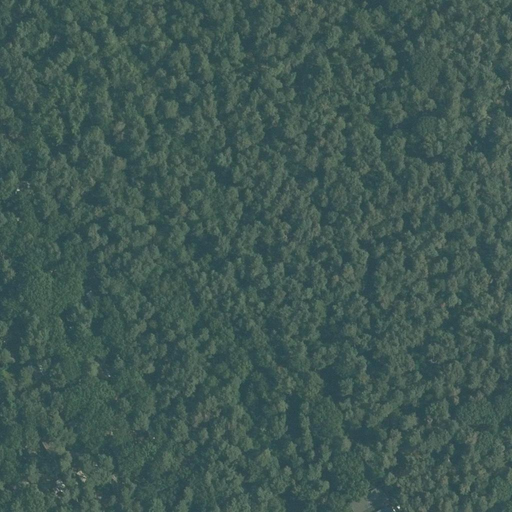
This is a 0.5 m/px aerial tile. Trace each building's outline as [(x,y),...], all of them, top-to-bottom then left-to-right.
[(0,144),(8,140),(5,133),(0,121),(0,144)] [(0,211),(9,213),(9,205),(1,204),(0,211)] [(37,208),(35,217),(42,218),(44,210),(37,208)] [(50,254),(43,257),(46,264),(53,261),(50,254)] [(26,291),(22,283),(15,286),(20,294),(26,291)] [(92,292),(87,294),(92,308),(97,306),(92,292)] [(86,308),(80,311),(81,313),(80,313),(83,320),(89,317),(86,308)] [(98,317),(101,323),(109,319),(106,313),(98,317)] [(63,327),(57,330),(60,337),(66,334),(63,327)] [(29,341),(27,348),(34,350),(36,343),(29,341)] [(105,418),(99,421),(102,427),(109,423),(105,418)] [(167,446),(164,453),(170,457),(174,450),(167,446)] [(28,453),(31,459),(38,456),(34,450),(28,453)] [(135,459),(135,466),(143,467),(144,459),(135,459)] [(93,490),(89,484),(84,486),(87,493),(93,490)] [(363,511),(388,500),(382,488),(357,499),(363,511)] [(107,500),(102,504),(106,509),(111,506),(107,500)]
